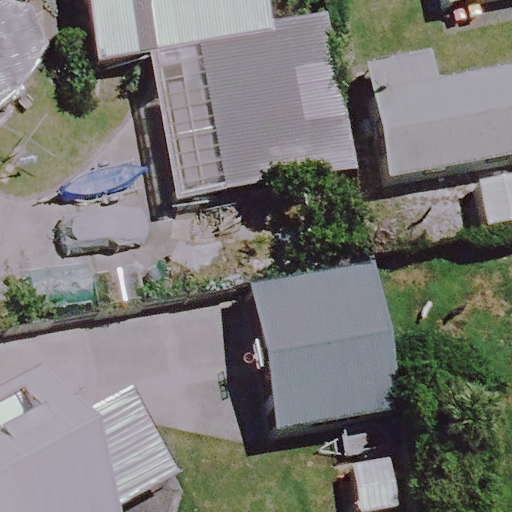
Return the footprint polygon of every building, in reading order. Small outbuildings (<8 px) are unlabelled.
[(62,0),(81,90),(164,73),(189,193),(290,173),(266,52),(254,0),(62,0)] [(511,0),(426,0),(430,22),(511,8),(511,0)] [(511,85),(422,101),(417,69),(345,81),(364,197),(511,172),(511,85)] [(382,427),(354,286),(233,310),(261,450),(382,427)] [(0,511),(91,511),(29,393),(0,408),(0,511)]
